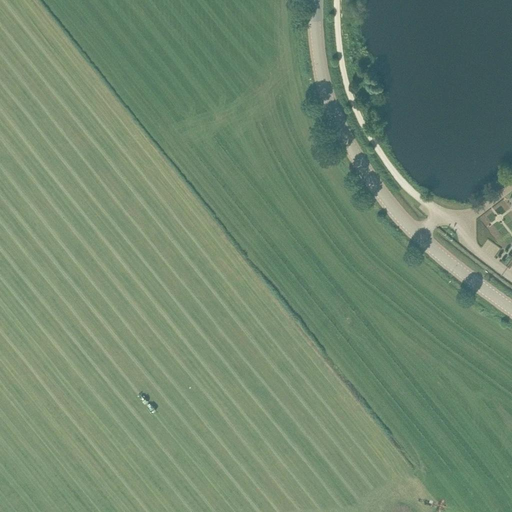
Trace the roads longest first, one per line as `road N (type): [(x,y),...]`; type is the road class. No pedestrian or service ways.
road 1 (tertiary): [(511,307),(420,236),(356,160),(318,64),(316,0)]
road 2 (track): [(444,218),(392,175),(347,93),(336,0)]
